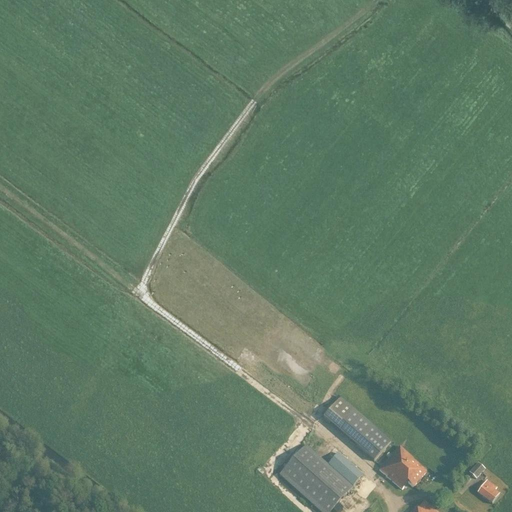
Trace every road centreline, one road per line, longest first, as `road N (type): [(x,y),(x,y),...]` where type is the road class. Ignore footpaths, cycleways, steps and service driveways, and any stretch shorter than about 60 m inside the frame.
road 1 (track): [(376,0),(267,84),(194,180),(137,292),(367,466),(372,482)]
road 2 (track): [(0,188),(137,292)]
